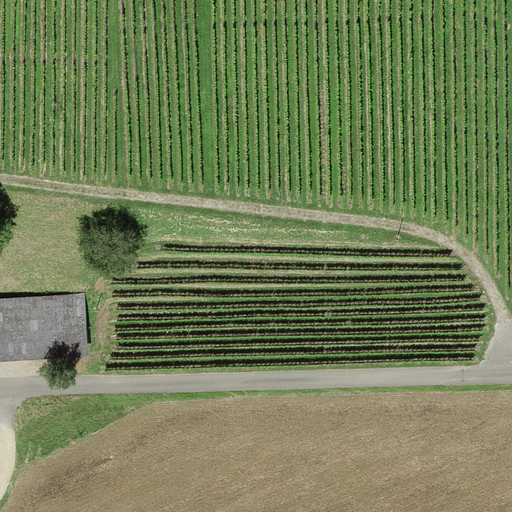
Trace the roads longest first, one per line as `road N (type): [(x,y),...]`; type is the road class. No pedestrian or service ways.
road 1 (track): [(0,180),(420,233),(467,263),(487,290),(499,317),(505,375)]
road 2 (unclassified): [(511,374),(0,390)]
